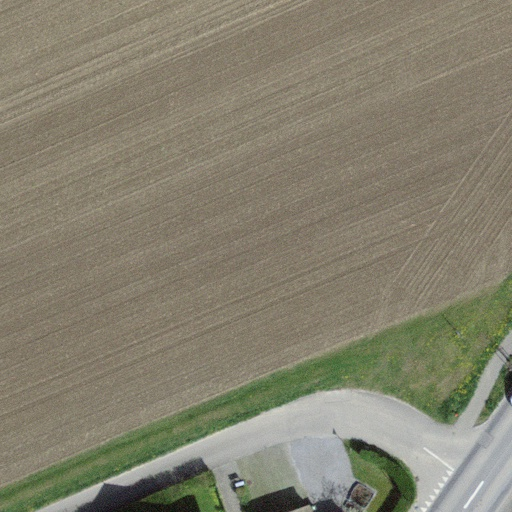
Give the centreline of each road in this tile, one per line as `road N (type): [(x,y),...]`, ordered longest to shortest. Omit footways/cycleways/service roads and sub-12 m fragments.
road 1 (residential): [(73,511),(244,436),(334,412),(395,425),(484,481)]
road 2 (track): [(511,337),(443,454)]
